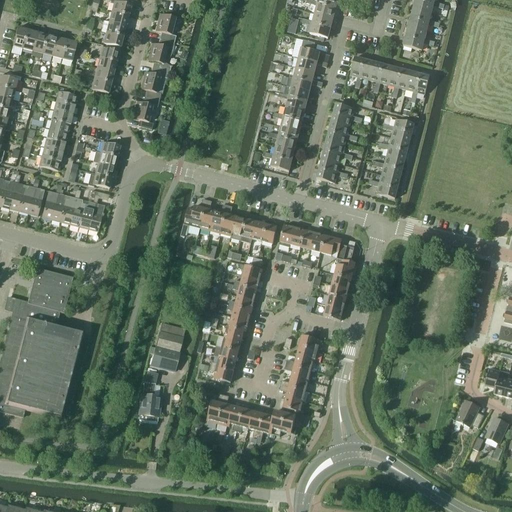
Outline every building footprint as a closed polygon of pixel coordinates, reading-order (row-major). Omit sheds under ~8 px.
[(113,5),(111,13),(128,17),(131,7),(127,6),(127,4),(112,0),(110,0),(110,2),(111,5),(113,5)] [(313,2),(312,6),(317,7),(317,5),(336,10),(338,0),(318,0),(318,3),(313,2)] [(415,1),(413,10),(431,14),(433,8),(443,10),(444,6),(434,3),(434,6),(415,1)] [(317,5),(317,7),(315,15),(333,20),(336,10),(317,5)] [(413,10),(410,19),(429,24),(429,22),(431,14),(413,10)] [(111,13),(108,23),(125,28),(128,17),(111,13)] [(308,21),(307,26),(312,27),(312,25),(330,29),(333,20),(315,15),(313,23),(308,21)] [(161,34),(159,40),(174,44),(175,38),(170,36),(175,20),(159,16),(155,33),(161,34)] [(410,19),(408,29),(426,33),(428,26),(438,29),(439,25),(429,22),(429,24),(410,19)] [(101,33),(106,34),(122,38),(125,28),(108,23),(103,22),(101,33)] [(328,40),(330,29),(312,25),(312,27),(309,35),(328,40)] [(12,48),(22,50),(27,32),(16,29),(12,48)] [(408,29),(406,38),(424,43),(424,41),(426,33),(408,29)] [(27,32),(22,50),(32,53),(37,34),(27,32)] [(37,34),(32,53),(31,56),(41,59),(42,55),(46,37),(37,34)] [(106,34),(103,45),(120,49),(122,38),(106,34)] [(46,37),(42,55),(51,58),(56,40),(46,37)] [(423,45),(433,48),(435,43),(424,41),(424,43),(406,38),(403,47),(421,52),(423,45)] [(56,40),(51,58),(61,60),(66,42),(56,40)] [(147,62),(153,64),(151,69),(169,74),(171,68),(165,63),(172,54),(172,53),(173,52),(173,51),(173,50),(174,49),(174,48),(174,47),(174,46),(174,45),(174,44),(159,40),(157,47),(152,45),(147,62)] [(66,42),(61,60),(72,63),(76,45),(66,42)] [(102,49),(99,59),(116,64),(119,53),(102,49)] [(301,49),(298,59),(317,64),(317,62),(319,54),(301,49)] [(99,59),(96,70),(113,74),(116,64),(99,59)] [(296,69),(314,74),(316,66),(321,67),(326,69),(327,65),(322,63),(317,62),(317,64),(298,59),(296,69)] [(359,90),(361,80),(359,79),(364,61),(354,59),(350,77),(357,79),(354,89),(359,90)] [(359,79),(361,80),(369,82),(373,63),(364,61),(359,79)] [(377,95),(380,85),(378,84),(382,66),(373,63),(369,82),(376,84),(373,94),(377,95)] [(378,84),(380,85),(387,87),(392,68),(382,66),(378,84)] [(396,100),(399,90),(396,89),(401,71),(392,68),(387,87),(394,88),(392,98),(396,100)] [(146,92),(144,98),(159,102),(159,101),(160,96),(155,94),(159,78),(167,81),(169,74),(151,69),(150,75),(144,74),(140,91),(146,92)] [(296,69),(294,77),(293,79),(312,84),(312,82),(314,74),(296,69)] [(96,70),(94,80),(110,85),(113,74),(96,70)] [(396,89),(399,90),(406,91),(410,73),(401,71),(396,89)] [(410,73),(406,91),(413,93),(410,103),(415,104),(417,94),(415,94),(420,75),(410,73)] [(415,94),(417,94),(425,96),(429,78),(420,76),(415,94)] [(0,77),(0,88),(14,92),(17,82),(0,77)] [(288,99),(307,104),(311,86),(316,87),(321,89),(322,84),(312,82),(312,84),(293,79),(289,97),(284,96),(283,100),(288,101),(288,99)] [(108,95),(110,85),(94,80),(91,91),(108,95)] [(0,88),(0,98),(12,102),(14,92),(0,88)] [(56,102),(56,103),(75,108),(77,98),(58,93),(56,102)] [(36,102),(42,104),(44,95),(38,94),(36,102)] [(0,98),(0,109),(9,112),(12,102),(0,98)] [(159,102),(144,98),(142,105),(137,103),(132,120),(139,122),(138,128),(151,131),(153,125),(148,124),(152,108),(157,109),(159,102)] [(288,101),(286,109),(304,113),(307,104),(288,99),(288,101)] [(53,112),(72,117),(75,108),(56,103),(53,112)] [(335,105),(333,115),(351,120),(352,117),(354,110),(335,105)] [(0,109),(0,119),(7,121),(9,112),(0,109)] [(279,115),(278,120),(283,121),(283,119),(301,123),(304,113),(286,109),(284,117),(279,115)] [(53,112),(51,121),(70,126),(72,117),(53,112)] [(333,115),(331,124),(349,129),(351,122),(357,123),(358,119),(352,117),(351,120),(333,115)] [(0,119),(0,130),(4,131),(9,133),(11,123),(7,121),(0,119)] [(283,121),(281,129),(299,133),(301,123),(283,119),(283,121)] [(48,130),(67,135),(70,126),(51,121),(48,130)] [(388,127),(387,131),(393,133),(393,131),(411,135),(414,126),(396,121),(394,128),(388,127)] [(331,124),(328,133),(347,138),(347,136),(349,129),(331,124)] [(274,135),(272,139),(277,141),(278,138),(296,143),(299,133),(281,129),(279,136),(274,135)] [(48,130),(46,140),(65,145),(67,135),(48,130)] [(393,131),(393,133),(391,140),(409,144),(411,135),(393,131)] [(328,133),(326,143),(344,147),(346,140),(352,142),(353,138),(347,136),(347,138),(328,133)] [(277,141),(275,148),(294,153),(296,143),(278,138),(277,141)] [(46,140),(43,149),(63,154),(65,145),(46,140)] [(383,145),(382,150),(388,151),(388,149),(407,154),(409,144),(391,140),(389,147),(383,145)] [(326,143),(323,152),(342,157),(342,155),(344,147),(326,143)] [(103,144),(100,154),(117,159),(119,148),(103,144)] [(82,150),(76,148),(73,158),(80,160),(82,154),(81,154),(82,150)] [(268,155),(267,159),(272,160),(273,158),(291,163),(294,153),(275,148),(273,156),(268,155)] [(43,149),(41,158),(60,163),(63,154),(43,149)] [(388,151),(386,158),(404,163),(407,154),(388,149),(388,151)] [(323,152),(321,161),(339,166),(341,159),(347,160),(348,156),(342,155),(342,157),(323,152)] [(92,164),(97,165),(114,169),(117,159),(100,154),(95,153),(92,164)] [(261,156),(254,155),(252,161),(259,163),(261,156)] [(58,173),(60,163),(41,158),(39,168),(58,173)] [(289,173),(291,163),(273,158),(272,160),(270,168),(289,173)] [(378,164),(377,168),(383,170),(384,168),(402,172),(404,163),(386,158),(384,166),(378,164)] [(321,161),(319,171),(337,175),(337,173),(339,166),(321,161)] [(95,174),(94,175),(111,180),(114,169),(97,165),(95,174)] [(384,168),(383,170),(381,177),(399,182),(402,172),(384,168)] [(336,178),(342,179),(343,175),(337,173),(337,175),(319,171),(316,180),(334,185),(336,178)] [(94,187),(108,190),(111,180),(94,175),(91,174),(87,187),(93,189),(94,187)] [(9,211),(18,213),(24,190),(22,190),(22,186),(18,185),(19,181),(20,177),(16,176),(15,180),(14,184),(16,184),(9,211)] [(373,183),(372,187),(378,188),(379,186),(397,191),(399,182),(381,177),(379,184),(373,183)] [(27,216),(37,218),(44,192),(36,190),(37,186),(38,182),(34,180),(33,185),(32,189),(34,189),(27,216)] [(6,185),(0,206),(0,208),(9,211),(16,184),(14,184),(10,183),(8,186),(6,185)] [(50,221),(60,224),(66,201),(63,200),(63,197),(59,196),(60,192),(62,188),(57,186),(56,191),(55,195),(57,195),(50,221)] [(395,201),(397,191),(379,186),(378,188),(376,196),(395,201)] [(24,190),(18,213),(27,216),(34,189),(32,189),(28,188),(26,191),(24,190)] [(78,229),(84,206),(82,205),(82,202),(78,201),(79,197),(80,192),(76,191),(75,193),(75,195),(74,199),(76,200),(69,226),(78,229)] [(41,219),(50,222),(50,221),(57,195),(55,195),(48,193),(41,219)] [(88,231),(97,234),(104,207),(97,205),(98,201),(99,197),(94,196),(92,204),(94,205),(88,231)] [(66,201),(60,224),(69,226),(76,200),(74,199),(70,199),(68,202),(66,201)] [(188,209),(184,226),(200,230),(207,202),(202,201),(201,207),(200,209),(194,207),(193,210),(188,209)] [(207,202),(200,230),(210,233),(215,213),(209,211),(211,203),(207,202)] [(84,206),(78,229),(88,231),(94,205),(92,204),(88,203),(87,206),(84,206)] [(215,213),(210,233),(220,235),(227,207),(223,206),(221,214),(215,213)] [(230,238),(236,218),(230,217),(232,209),(227,207),(220,235),(230,238)] [(236,218),(230,238),(230,240),(240,242),(246,221),(236,218)] [(246,221),(240,242),(250,245),(252,240),(256,224),(246,221)] [(256,224),(252,240),(262,243),(266,226),(256,224)] [(266,226),(262,243),(273,246),(277,229),(266,226)] [(279,243),(290,246),(294,229),(284,226),(279,243)] [(290,246),(300,249),(304,232),(294,229),(290,246)] [(300,249),(310,252),(315,235),(304,232),(300,249)] [(310,252),(321,254),(325,237),(315,235),(310,252)] [(325,237),(321,254),(331,257),(332,253),(338,254),(336,260),(338,261),(342,262),(342,261),(350,264),(350,263),(354,250),(340,246),(342,242),(325,237)] [(195,247),(193,255),(203,257),(205,249),(195,247)] [(229,253),(227,259),(235,261),(237,255),(229,253)] [(334,277),(351,281),(355,264),(350,263),(350,264),(342,261),(342,262),(338,261),(337,266),(334,277)] [(244,272),(242,277),(259,282),(262,271),(239,265),(238,270),(244,272)] [(69,417),(89,341),(80,338),(80,335),(55,329),(59,314),(63,315),(72,280),(36,271),(27,304),(11,300),(8,313),(12,314),(0,360),(0,413),(22,419),(24,409),(59,418),(60,415),(69,417)] [(235,282),(233,286),(256,292),(259,282),(242,277),(241,283),(235,282)] [(334,277),(331,287),(348,291),(351,281),(334,277)] [(238,292),(237,298),(254,302),(256,292),(233,286),(232,291),(238,292)] [(331,287),(328,297),(345,302),(348,291),(331,287)] [(503,324),(511,326),(511,295),(510,299),(509,298),(507,306),(508,306),(506,313),(505,313),(504,320),(503,324)] [(328,297),(326,307),(343,312),(345,302),(328,297)] [(229,302),(228,307),(251,313),(254,302),(237,298),(235,304),(229,302)] [(233,313),(231,318),(248,323),(251,313),(228,307),(227,311),(233,313)] [(343,312),(326,307),(323,318),(340,322),(343,312)] [(231,318),(229,328),(229,329),(244,333),(243,333),(246,333),(248,323),(231,318)] [(160,325),(155,348),(178,355),(184,331),(160,325)] [(224,338),(241,343),(243,333),(244,333),(229,329),(229,328),(227,328),(224,338)] [(302,337),(299,348),(319,353),(321,342),(302,337)] [(224,338),(221,349),(238,353),(241,343),(224,338)] [(155,348),(150,367),(174,373),(178,355),(155,348)] [(299,348),(296,358),(313,362),(313,363),(316,363),(319,353),(299,348)] [(221,349),(219,359),(236,363),(238,353),(221,349)] [(287,362),(285,366),(310,372),(311,372),(311,371),(313,363),(313,362),(296,358),(295,364),(287,362)] [(211,363),(210,368),(233,374),(236,363),(219,359),(217,365),(211,363)] [(292,373),(291,378),(308,383),(310,374),(310,372),(285,366),(284,371),(292,373)] [(233,374),(210,368),(209,372),(215,374),(213,380),(230,384),(233,374)] [(485,388),(494,390),(495,390),(498,378),(499,373),(489,371),(485,388)] [(281,382),(280,387),(305,393),(308,383),(291,378),(289,384),(281,382)] [(495,390),(494,390),(493,396),(503,398),(508,381),(498,378),(495,390)] [(511,381),(508,381),(503,398),(511,400),(511,381)] [(140,396),(138,416),(140,417),(140,421),(156,423),(157,419),(158,419),(160,399),(153,398),(154,386),(143,384),(142,396),(140,396)] [(287,393),(286,399),(302,403),(305,393),(280,387),(279,391),(287,393)] [(211,402),(206,422),(215,424),(217,425),(224,397),(219,396),(217,404),(211,402)] [(227,428),(228,425),(232,408),(226,406),(228,398),(224,397),(217,425),(227,428)] [(300,414),(302,403),(286,399),(283,409),(300,414)] [(477,414),(479,410),(465,403),(455,422),(461,425),(461,426),(463,427),(463,426),(470,429),(471,427),(477,430),(484,417),(477,414)] [(232,432),(236,433),(242,410),(232,408),(228,425),(233,426),(232,432)] [(242,428),(248,430),(253,413),(242,410),(236,433),(241,434),(242,428)] [(252,437),(257,439),(263,416),(253,413),(248,430),(254,432),(252,437)] [(273,418),(269,435),(279,438),(281,433),(294,436),(297,428),(299,429),(302,418),(294,416),(293,418),(274,413),(273,418)] [(263,416),(257,439),(261,440),(263,434),(269,435),(273,418),(263,416)] [(499,445),(508,426),(494,420),(485,439),(499,445)] [(477,439),(472,450),(478,453),(483,442),(477,439)]
